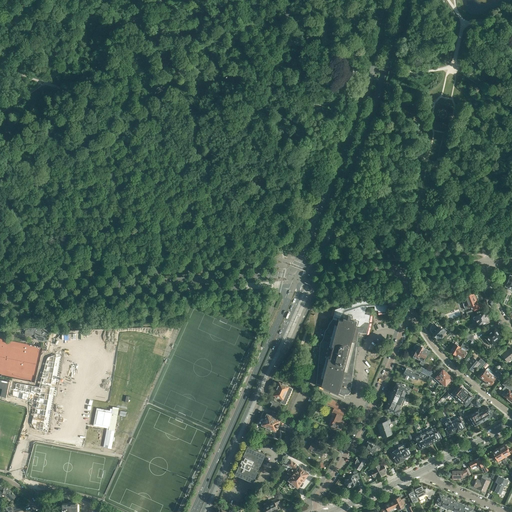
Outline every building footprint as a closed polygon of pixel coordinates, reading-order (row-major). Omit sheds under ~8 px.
[(478,304),(474,293),(464,296),(465,297),(462,298),(462,299),(462,300),(463,304),(465,308),(466,309),(469,308),(469,307),(472,305),(474,311),(483,307),(482,303),(478,304)] [(320,343),(316,383),(345,396),(345,394),(346,394),(347,394),(348,394),(349,393),(350,392),(351,391),(351,390),(351,389),(350,388),(349,387),(351,387),(355,356),(359,332),(367,334),(369,326),(370,315),(365,314),(365,309),(367,307),(369,306),(375,306),(375,310),(378,310),(378,312),(388,312),(388,305),(387,305),(387,302),(388,302),(388,298),(368,298),(335,309),(333,318),(334,318),(334,320),(333,319),(329,324),(328,327),(325,330),(323,338),(320,343)] [(475,316),(473,317),(473,318),(473,319),(474,320),(475,320),(476,319),(479,325),(482,324),(482,325),(483,325),(485,325),(486,324),(485,323),(488,321),(488,320),(488,318),(487,318),(487,317),(486,315),(485,312),(475,316)] [(170,338),(173,329),(162,325),(159,335),(170,338)] [(432,328),(433,329),(431,331),(434,333),(433,334),(437,337),(438,339),(440,337),(441,337),(442,337),(444,335),(446,332),(445,330),(443,328),(441,327),(440,326),(440,327),(440,326),(439,327),(438,326),(438,327),(437,326),(435,327),(434,326),(432,328)] [(42,328),(24,328),(24,330),(26,330),(25,333),(27,335),(30,335),(33,334),(35,335),(35,336),(37,339),(41,341),(46,340),(45,338),(48,333),(46,329),(42,328)] [(488,333),(484,336),(490,344),(493,342),(494,342),(495,341),(495,340),(501,336),(501,335),(501,334),(499,332),(498,332),(495,328),(491,330),(490,329),(487,331),(488,333)] [(456,354),(461,347),(458,345),(458,344),(455,342),(455,343),(452,342),(450,347),(452,348),(450,351),(456,355),(456,354)] [(417,344),(416,344),(414,348),(414,349),(417,350),(417,351),(416,350),(414,356),(422,360),(420,363),(423,365),(425,362),(424,360),(427,355),(429,355),(430,352),(430,351),(424,348),(420,345),(419,345),(417,344)] [(463,344),(456,355),(462,358),(463,356),(464,357),(467,352),(466,352),(468,347),(463,344)] [(498,353),(500,355),(502,358),(503,357),(508,362),(511,359),(511,360),(511,359),(511,349),(510,348),(507,350),(505,347),(498,353)] [(12,385),(11,394),(13,394),(13,399),(31,406),(31,408),(36,409),(32,418),(32,419),(33,421),(33,422),(34,423),(46,428),(65,354),(62,353),(61,355),(50,357),(50,358),(48,359),(47,362),(39,387),(15,383),(14,386),(12,385)] [(473,357),(466,365),(473,372),(477,367),(480,369),(485,362),(481,358),(478,361),(473,357)] [(419,370),(421,371),(427,374),(430,376),(433,377),(431,381),(435,373),(427,368),(426,369),(421,367),(419,370)] [(402,377),(405,378),(408,380),(410,375),(417,379),(419,377),(424,379),(427,374),(421,371),(420,374),(406,368),(404,373),(402,377)] [(483,370),(479,375),(481,376),(480,377),(483,379),(483,380),(485,381),(492,372),(487,368),(485,371),(483,370)] [(437,374),(438,375),(436,377),(439,380),(441,381),(448,373),(445,372),(445,371),(444,370),(443,370),(443,369),(441,371),(439,370),(437,373),(437,374)] [(492,372),(485,381),(486,383),(487,382),(490,385),(490,384),(491,385),(494,382),(493,381),(495,378),(498,381),(502,377),(498,373),(496,375),(492,372)] [(448,373),(441,381),(446,386),(453,378),(452,377),(452,376),(451,375),(450,375),(448,373)] [(9,381),(0,379),(0,393),(2,394),(2,392),(7,393),(9,381)] [(503,384),(505,386),(510,390),(511,386),(511,385),(506,380),(503,384)] [(273,392),(274,394),(273,395),(275,396),(274,399),(272,398),(270,401),(271,402),(272,403),(271,406),(279,410),(280,410),(281,407),(280,406),(282,402),(282,403),(284,404),(286,404),(293,388),(288,386),(288,385),(287,385),(287,386),(286,385),(282,383),(279,382),(276,389),(274,390),(273,392)] [(393,390),(393,391),(407,397),(408,393),(408,394),(410,390),(409,390),(410,388),(405,386),(404,384),(402,383),(400,384),(400,383),(398,382),(397,383),(397,382),(395,387),(394,387),(393,390)] [(453,394),(456,397),(464,388),(463,388),(463,387),(462,386),(461,386),(459,384),(458,384),(459,385),(452,393),(453,394)] [(448,391),(443,396),(445,399),(450,393),(455,388),(453,386),(448,391)] [(502,389),(505,391),(504,393),(504,392),(502,394),(510,401),(511,401),(511,391),(510,390),(505,386),(502,389)] [(464,388),(456,397),(461,401),(469,392),(467,391),(467,390),(465,388),(464,389),(464,388)] [(314,392),(310,390),(307,396),(314,399),(316,395),(314,394),(314,392)] [(392,394),(389,400),(402,406),(407,397),(393,391),(392,392),(391,393),(392,394)] [(469,393),(469,392),(461,401),(464,404),(466,405),(467,405),(468,406),(469,408),(470,407),(473,404),(469,401),(473,397),(474,397),(471,395),(472,394),(470,393),(469,393)] [(327,403),(333,406),(334,407),(335,406),(338,408),(339,404),(329,399),(327,403)] [(401,405),(389,400),(389,401),(388,401),(387,403),(388,404),(385,409),(386,409),(388,410),(389,410),(390,412),(392,413),(394,412),(399,414),(400,412),(402,410),(401,409),(402,406),(401,405)] [(486,407),(482,409),(480,405),(478,408),(478,409),(479,411),(484,420),(485,419),(486,419),(488,419),(488,417),(491,415),(492,413),(488,406),(486,407)] [(331,426),(332,425),(341,430),(344,421),(341,420),(345,411),(337,408),(338,408),(335,406),(334,407),(332,412),(336,414),(335,417),(331,426)] [(479,411),(478,409),(473,412),(479,423),(481,421),(482,422),(483,421),(483,420),(484,420),(479,411)] [(473,412),(467,416),(473,426),(475,425),(476,425),(478,424),(478,423),(479,423),(473,412)] [(260,422),(260,423),(262,424),(264,425),(264,426),(265,426),(266,426),(267,426),(266,427),(267,429),(270,430),(271,429),(276,431),(279,423),(280,424),(280,423),(289,427),(290,424),(273,416),(273,414),(272,413),(271,415),(267,414),(265,419),(263,418),(261,419),(260,422)] [(450,417),(451,421),(456,430),(457,432),(465,428),(459,417),(458,418),(458,417),(456,418),(454,419),(453,416),(450,417)] [(383,436),(389,434),(389,435),(392,434),(392,433),(391,428),(390,428),(389,424),(390,424),(391,421),(390,419),(387,417),(385,418),(384,420),(384,422),(379,424),(380,428),(379,428),(381,432),(383,436)] [(444,427),(448,434),(456,430),(451,421),(450,417),(446,419),(448,421),(443,424),(443,425),(444,427)] [(426,428),(427,431),(433,442),(434,441),(435,441),(437,441),(438,440),(441,438),(435,428),(433,429),(433,428),(432,428),(429,430),(428,427),(426,428)] [(419,431),(421,434),(426,445),(433,442),(427,431),(423,433),(421,430),(419,431)] [(419,435),(416,437),(417,437),(413,439),(419,449),(422,448),(423,448),(425,447),(426,446),(426,445),(421,434),(419,431),(417,432),(419,435)] [(324,442),(316,437),(313,443),(312,442),(309,448),(322,456),(325,449),(321,447),(324,442)] [(406,443),(404,444),(404,443),(403,444),(403,443),(400,445),(400,444),(399,444),(398,442),(400,442),(398,439),(395,440),(398,446),(398,447),(404,457),(412,453),(408,446),(407,444),(406,443)] [(371,440),(368,445),(366,450),(369,452),(373,454),(374,452),(377,447),(379,449),(381,446),(371,440)] [(499,447),(498,447),(504,457),(507,455),(508,455),(510,454),(508,450),(509,449),(507,446),(506,446),(504,444),(501,446),(501,445),(499,446),(499,447)] [(240,463),(236,474),(253,482),(258,471),(257,471),(257,469),(258,470),(260,467),(259,466),(259,465),(260,465),(265,455),(248,447),(243,457),(245,458),(244,460),(242,459),(241,462),(243,463),(242,464),(240,463)] [(399,448),(394,451),(391,453),(397,463),(405,459),(404,457),(398,447),(399,448)] [(504,457),(498,447),(492,451),(495,456),(494,457),(496,460),(497,459),(498,460),(504,457)] [(360,470),(361,468),(362,468),(367,461),(366,460),(368,458),(367,458),(362,455),(360,459),(358,458),(355,462),(357,463),(354,467),(360,470)] [(486,464),(484,466),(480,457),(474,460),(475,460),(469,463),(471,468),(477,465),(479,468),(481,467),(485,472),(490,472),(489,470),(486,464)] [(307,475),(308,473),(304,470),(305,469),(302,467),(302,468),(291,460),(290,460),(288,464),(292,467),(291,468),(290,467),(288,471),(288,472),(288,473),(292,476),(290,478),(290,479),(289,480),(291,482),(289,484),(290,485),(290,486),(292,488),(293,488),(294,488),(296,486),(298,487),(299,485),(300,485),(301,484),(301,483),(305,477),(306,477),(307,476),(307,475)] [(369,469),(370,471),(373,477),(376,475),(377,477),(385,473),(383,470),(386,468),(383,463),(383,462),(369,469)] [(453,477),(453,479),(457,479),(457,477),(463,477),(463,475),(467,473),(468,475),(471,474),(468,468),(465,469),(465,470),(463,471),(463,470),(452,471),(453,477)] [(354,475),(353,475),(349,477),(349,478),(345,480),(346,481),(345,482),(345,483),(346,484),(346,485),(347,485),(348,488),(352,486),(353,487),(354,486),(355,487),(356,486),(356,485),(357,485),(356,482),(355,479),(357,478),(358,479),(360,478),(358,473),(354,475)] [(480,481),(477,479),(474,486),(477,488),(485,492),(491,478),(483,475),(480,481)] [(501,494),(501,493),(504,495),(506,491),(502,490),(505,485),(506,485),(508,480),(499,476),(496,482),(499,483),(495,491),(501,494)] [(4,488),(3,496),(6,497),(7,498),(11,502),(12,501),(17,496),(6,486),(4,488)] [(413,502),(414,502),(418,500),(417,498),(419,497),(420,499),(424,497),(423,495),(425,494),(429,495),(428,497),(431,499),(432,499),(435,492),(426,488),(425,489),(423,489),(422,486),(415,489),(415,490),(409,493),(413,502)] [(439,494),(436,503),(435,505),(441,507),(441,505),(445,496),(444,495),(443,495),(442,495),(439,494)] [(400,496),(394,499),(397,506),(398,509),(404,506),(403,504),(405,503),(403,498),(401,499),(400,496)] [(445,496),(441,505),(441,507),(443,508),(443,506),(447,508),(451,499),(450,499),(450,498),(448,497),(445,496)] [(264,503),(266,506),(265,507),(267,511),(270,511),(278,508),(276,504),(281,502),(281,501),(282,500),(280,497),(279,498),(278,497),(277,498),(272,501),(273,503),(269,505),(267,502),(264,503)] [(385,504),(387,507),(381,510),(381,511),(388,511),(394,509),(394,508),(397,506),(394,499),(392,500),(393,500),(385,504)] [(451,499),(447,508),(446,509),(452,511),(452,510),(456,501),(455,500),(454,499),(453,500),(451,499)] [(456,501),(452,510),(452,511),(451,511),(458,511),(462,504),(459,503),(459,502),(457,501),(456,501)] [(462,504),(458,511),(464,511),(467,506),(465,505),(464,504),(463,503),(462,504)]
